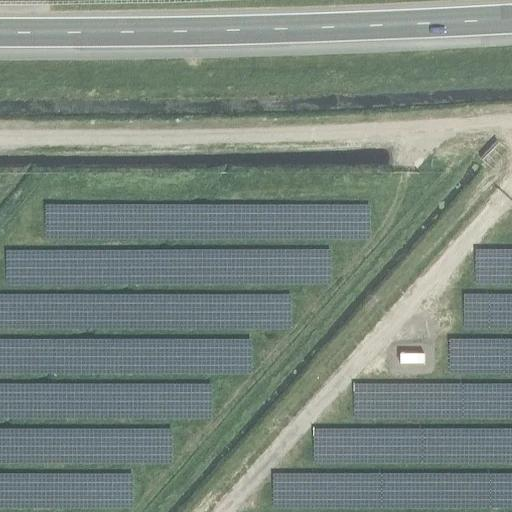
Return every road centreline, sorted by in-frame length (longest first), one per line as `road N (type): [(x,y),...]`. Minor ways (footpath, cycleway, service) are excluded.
road 1 (unclassified): [(511,121),(0,137)]
road 2 (motorway): [(0,33),(511,21)]
